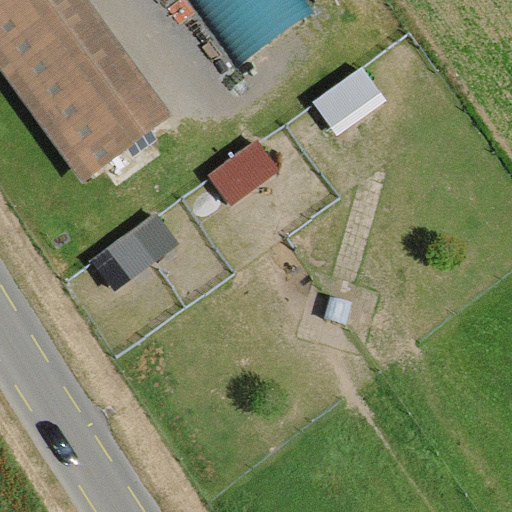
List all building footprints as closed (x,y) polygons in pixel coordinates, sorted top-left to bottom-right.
[(77,0),(0,0),(0,70),(84,186),(168,125),(77,0)] [(310,0),(192,0),(241,67),(319,11),(310,0)] [(350,131),(400,98),(379,66),(329,99),(350,131)] [(273,137),(222,171),(244,205),(296,170),(273,137)] [(170,209),(105,258),(131,291),(195,242),(170,209)]
